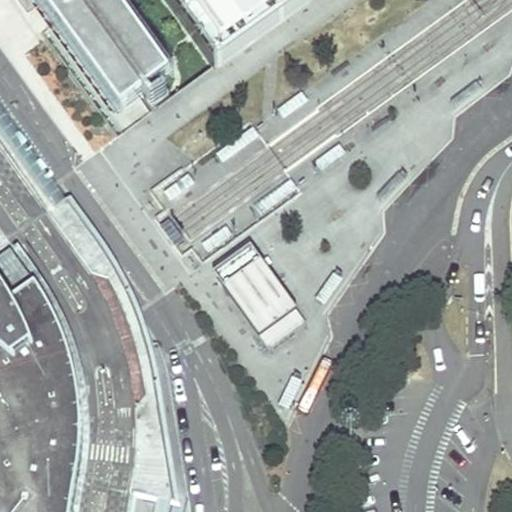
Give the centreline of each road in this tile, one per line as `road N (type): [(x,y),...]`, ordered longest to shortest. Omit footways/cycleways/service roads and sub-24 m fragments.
road 1 (unclassified): [(0,164),(107,318),(127,410),(115,511)]
road 2 (unclassified): [(0,219),(75,339),(90,408),(78,511)]
road 3 (unclassified): [(511,175),(500,239),(511,419)]
